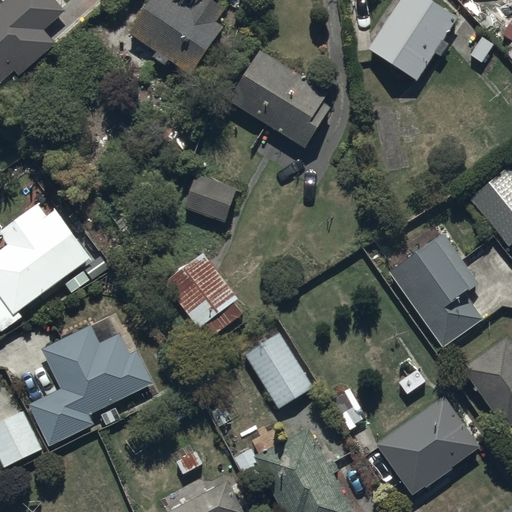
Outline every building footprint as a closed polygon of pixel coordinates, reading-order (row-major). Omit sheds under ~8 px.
[(179,0),(154,0),(131,36),(193,77),(225,30),(218,25),(225,14),(204,0),(197,0),(192,8),(179,0)] [(426,0),(399,0),(367,54),(419,85),(436,57),(443,61),(451,48),(445,45),(460,20),(426,0)] [(54,39),(58,30),(62,32),(69,20),(36,3),(26,25),(54,39)] [(329,95),(260,53),(229,104),(306,150),(331,110),(323,105),(329,95)] [(511,173),(510,171),(472,200),(511,249),(511,248),(511,173)] [(198,176),(186,209),(227,224),(239,191),(198,176)] [(105,207),(124,234),(127,232),(129,235),(136,230),(134,227),(137,224),(117,197),(105,207)] [(12,249),(0,257),(0,329),(92,263),(57,216),(52,220),(44,209),(4,239),(12,249)] [(445,237),(392,275),(445,349),(484,322),(467,299),(482,289),(445,237)] [(205,256),(165,286),(200,332),(204,328),(212,338),(242,315),(237,307),(241,304),(205,256)] [(62,390),(30,405),(50,449),(94,428),(90,418),(155,388),(140,355),(132,359),(122,338),(99,349),(90,328),(43,350),(62,390)] [(279,336),(245,357),(279,412),(313,391),(279,336)] [(511,338),(463,371),(506,434),(511,429),(511,338)] [(447,398),(377,449),(413,500),(483,451),(447,398)] [(25,416),(0,427),(0,460),(4,470),(42,452),(25,416)] [(311,432),(256,458),(283,511),(352,511),(335,475),(344,470),(340,461),(327,467),(311,432)] [(246,511),(229,482),(177,511),(246,511)]
